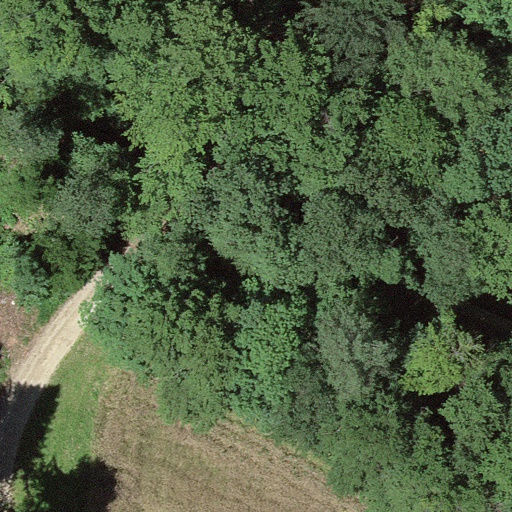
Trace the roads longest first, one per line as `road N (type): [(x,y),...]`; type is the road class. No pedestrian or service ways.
road 1 (track): [(102,268),(320,289),(511,369)]
road 2 (track): [(199,172),(302,196),(460,165),(511,111)]
road 3 (track): [(102,268),(199,172),(252,79),(243,0)]
road 4 (track): [(0,482),(19,413),(102,268)]
